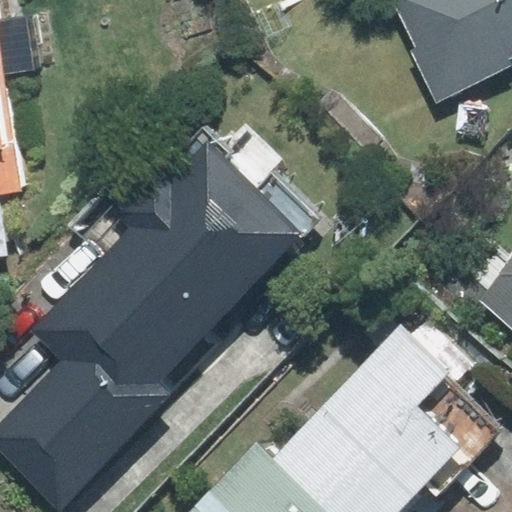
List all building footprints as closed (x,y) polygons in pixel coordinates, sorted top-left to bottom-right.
[(13,0),(0,0),(0,254),(20,251),(10,190),(45,184),(13,0)] [(511,0),(404,0),(445,99),(511,70),(511,0)] [(338,214),(244,121),(47,318),(77,349),(0,425),(0,440),(56,497),(71,511),(197,386),(182,371),(338,214)] [(511,272),(491,296),(511,314),(511,272)] [(207,511),(208,511),(428,511),(495,443),(449,399),(481,366),(431,317),(399,351),(298,455),(279,436),(207,511)]
